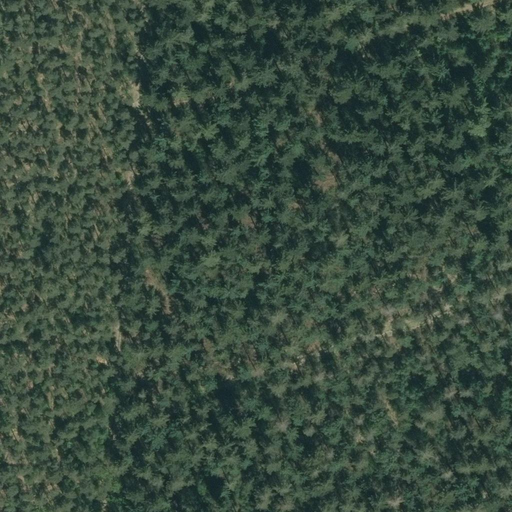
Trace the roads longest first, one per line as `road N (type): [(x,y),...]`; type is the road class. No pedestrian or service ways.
road 1 (track): [(103,511),(144,0)]
road 2 (track): [(135,117),(501,0)]
